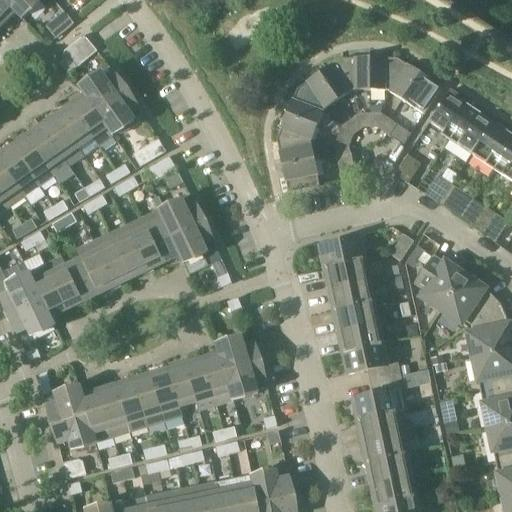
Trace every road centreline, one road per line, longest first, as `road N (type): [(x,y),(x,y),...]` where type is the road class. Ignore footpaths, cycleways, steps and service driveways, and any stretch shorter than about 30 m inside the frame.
road 1 (residential): [(339,511),(266,237)]
road 2 (residential): [(266,237),(220,142),(127,0)]
road 3 (residential): [(511,272),(405,205),(266,237)]
